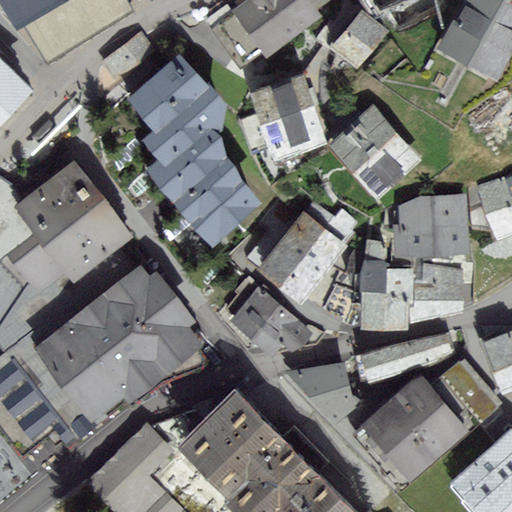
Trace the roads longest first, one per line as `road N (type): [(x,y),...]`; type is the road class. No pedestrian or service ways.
road 1 (residential): [(253,373),(80,129),(88,53)]
road 2 (residential): [(20,511),(170,409),(253,373)]
road 3 (residential): [(253,373),(492,322)]
